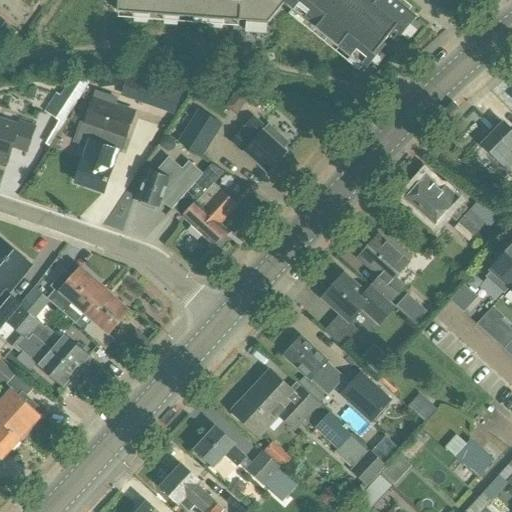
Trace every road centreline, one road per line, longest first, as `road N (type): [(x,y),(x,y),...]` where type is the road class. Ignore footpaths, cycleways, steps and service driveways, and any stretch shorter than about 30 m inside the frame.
road 1 (tertiary): [(223,322),(423,101),(511,25)]
road 2 (tertiary): [(48,511),(223,322)]
road 3 (residential): [(223,322),(155,264),(0,209)]
